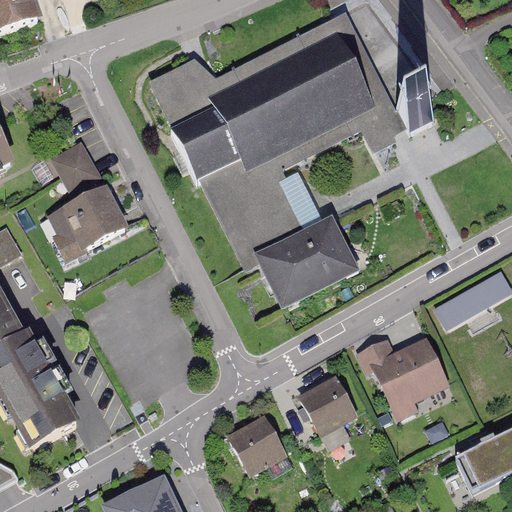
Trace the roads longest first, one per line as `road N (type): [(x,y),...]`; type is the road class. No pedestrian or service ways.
road 1 (residential): [(248,390),(83,55)]
road 2 (residential): [(511,243),(248,390)]
road 3 (residential): [(177,436),(40,511)]
road 4 (residential): [(220,4),(83,55)]
road 5 (residential): [(511,113),(423,0)]
